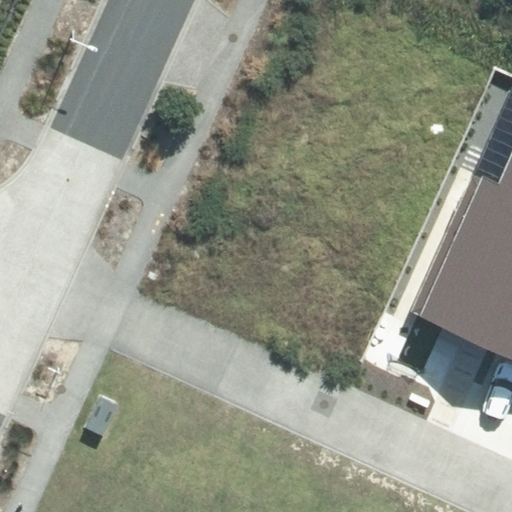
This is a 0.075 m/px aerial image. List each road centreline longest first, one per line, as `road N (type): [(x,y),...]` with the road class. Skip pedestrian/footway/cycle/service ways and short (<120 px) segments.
road 1 (residential): [(25,262),(511,482)]
road 2 (residential): [(25,262),(146,0)]
